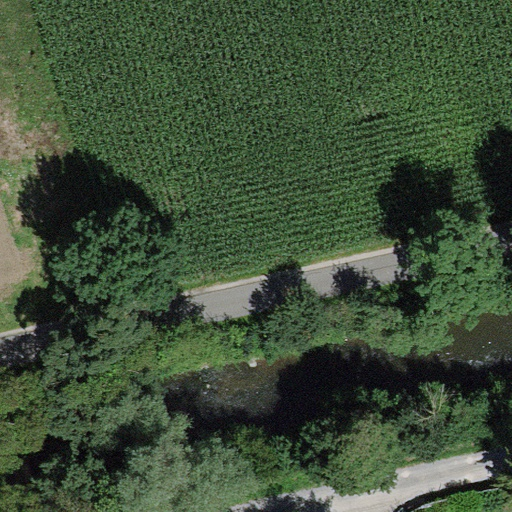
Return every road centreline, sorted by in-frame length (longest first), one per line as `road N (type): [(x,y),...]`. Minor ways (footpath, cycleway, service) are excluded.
road 1 (track): [(0,356),(511,247)]
road 2 (track): [(205,511),(511,445)]
